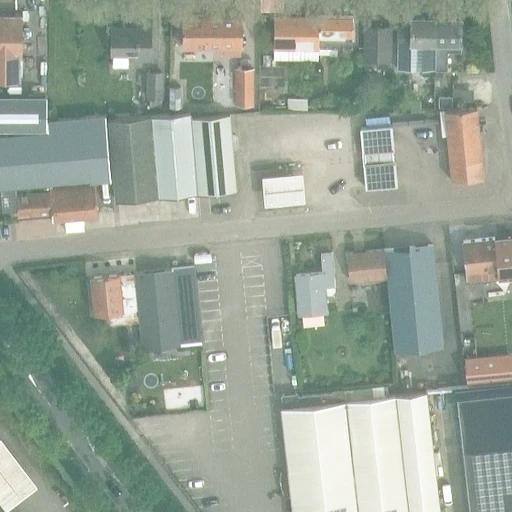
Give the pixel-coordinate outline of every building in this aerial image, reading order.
[(19,57),(20,57),(21,16),(0,15),(0,79),(19,79),(19,57)] [(182,16),(182,46),(242,46),(242,15),(182,16)] [(274,16),(274,47),(352,48),(352,16),(274,16)] [(410,25),(397,25),(397,69),(435,69),(436,17),(410,17),(410,25)] [(436,17),(435,69),(446,69),(446,51),(460,51),(460,17),(436,17)] [(137,29),(113,28),(112,55),(112,66),(128,67),(128,55),(137,55),(137,60),(149,60),(150,24),(137,23),(137,29)] [(363,58),(391,59),(391,25),(364,25),(363,58)] [(149,72),(149,98),(162,98),(162,72),(149,72)] [(314,101),(316,89),(295,86),(293,98),(314,101)] [(0,127),(46,127),(46,95),(0,95),(0,127)] [(438,106),(451,106),(452,96),(438,96),(438,106)] [(452,180),(485,177),(478,107),(441,111),(443,134),(448,134),(452,180)] [(230,113),(191,117),(191,113),(109,120),(116,199),(197,193),(236,189),(233,149),(235,148),(238,145),(238,135),(234,132),(231,133),(230,113)] [(92,183),(86,183),(86,178),(111,176),(106,116),(47,119),(48,129),(0,133),(0,185),(16,184),(18,214),(50,211),(51,218),(97,215),(95,186),(92,183)] [(365,152),(366,164),(394,162),(393,150),(365,152)] [(300,175),(260,179),(263,206),(303,203),(300,175)] [(511,237),(497,239),(502,280),(511,278),(511,237)] [(500,280),(502,280),(497,239),(465,243),(468,274),(481,273),(481,277),(478,278),(480,299),(493,298),(490,272),(499,271),(500,280)] [(385,250),(394,351),(442,347),(433,246),(385,250)] [(286,249),(271,251),(277,289),(272,290),(274,306),(293,303),(286,249)] [(348,254),(350,282),(387,278),(384,250),(348,254)] [(323,274),(295,277),(299,317),(326,315),(325,297),(331,296),(335,291),(334,283),(332,255),(322,256),(323,274)] [(135,273),(131,273),(131,275),(135,319),(136,319),(139,319),(142,347),(178,343),(200,341),(193,267),(171,269),(171,268),(135,272),(135,273)] [(135,319),(131,275),(120,276),(120,275),(91,277),(94,313),(107,312),(108,324),(136,321),(136,319),(135,319)] [(511,359),(465,364),(467,382),(511,377),(511,359)] [(289,483),(435,467),(425,381),(353,389),(282,397),(283,406),(281,406),(281,412),(289,483)] [(511,511),(511,387),(455,394),(467,511),(511,511)] [(197,408),(196,431),(213,432),(214,409),(197,408)] [(0,442),(0,496),(9,509),(35,490),(0,442)] [(438,511),(435,467),(289,483),(292,511),(438,511)] [(11,511),(9,509),(0,496),(0,511),(11,511)]
